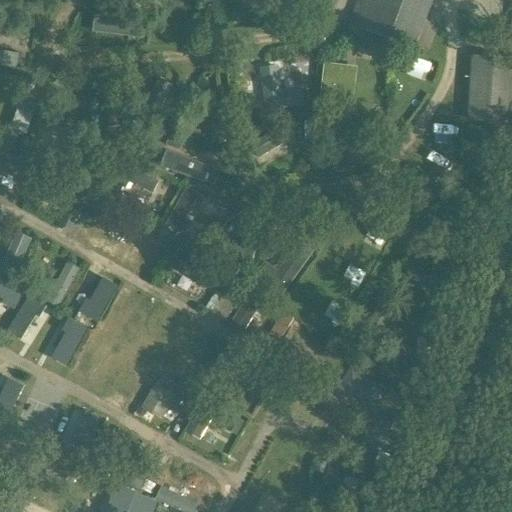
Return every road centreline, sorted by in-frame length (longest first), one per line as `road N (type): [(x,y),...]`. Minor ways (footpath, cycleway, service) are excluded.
road 1 (track): [(450,0),(453,75),(377,188),(248,185)]
road 2 (track): [(64,0),(52,47),(78,58),(307,35),(332,20)]
road 3 (unknown): [(0,353),(237,487)]
